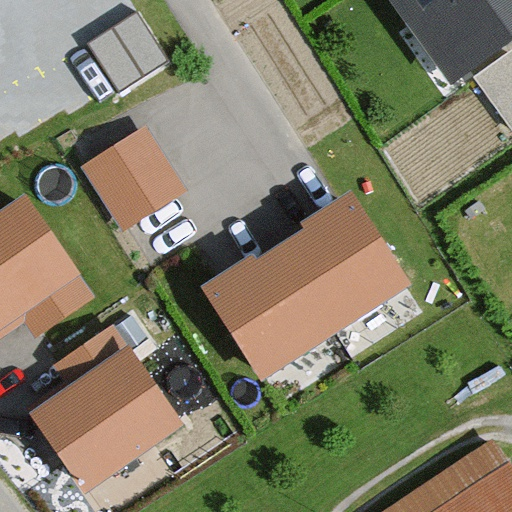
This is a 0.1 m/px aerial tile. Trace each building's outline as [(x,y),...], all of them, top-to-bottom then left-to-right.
[(511,43),(511,0),(391,0),(453,86),(511,43)] [(122,78),(171,48),(143,1),(94,30),(122,78)] [(181,193),(146,138),(90,173),(125,229),(181,193)] [(406,293),(351,208),(209,299),(263,384),(406,293)] [(0,334),(75,284),(24,210),(0,225),(0,334)] [(177,434),(127,363),(37,425),(87,497),(177,434)] [(511,511),(511,477),(490,445),(391,511),(511,511)]
